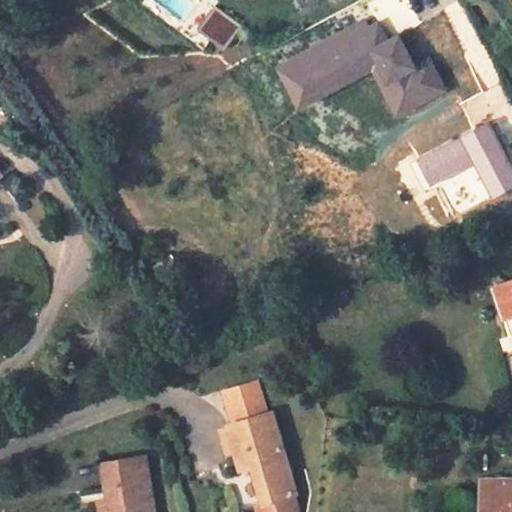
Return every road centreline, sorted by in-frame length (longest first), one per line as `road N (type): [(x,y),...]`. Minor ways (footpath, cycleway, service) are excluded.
road 1 (unknown): [(0,444),(148,387),(177,395),(231,439)]
road 2 (unknown): [(14,183),(59,245),(58,276),(41,321),(0,372)]
road 3 (unknown): [(434,0),(501,109)]
